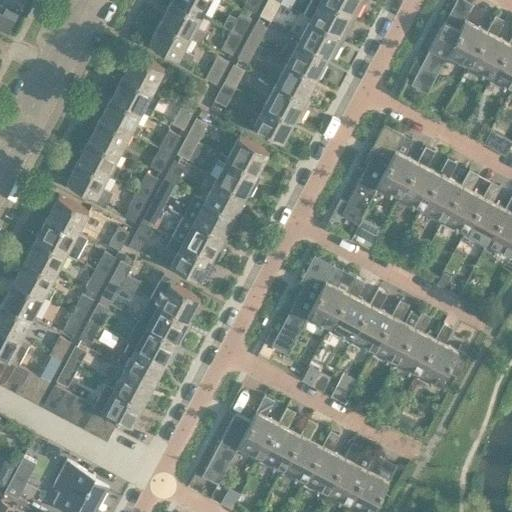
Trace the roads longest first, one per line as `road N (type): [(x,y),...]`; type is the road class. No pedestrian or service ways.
road 1 (residential): [(411,451),(225,353)]
road 2 (residential): [(480,319),(296,223)]
road 3 (residential): [(0,157),(89,0)]
road 4 (residential): [(511,169),(365,91)]
road 5 (residential): [(296,223),(365,91)]
road 6 (residential): [(225,353),(296,223)]
road 7 (residential): [(155,482),(225,353)]
